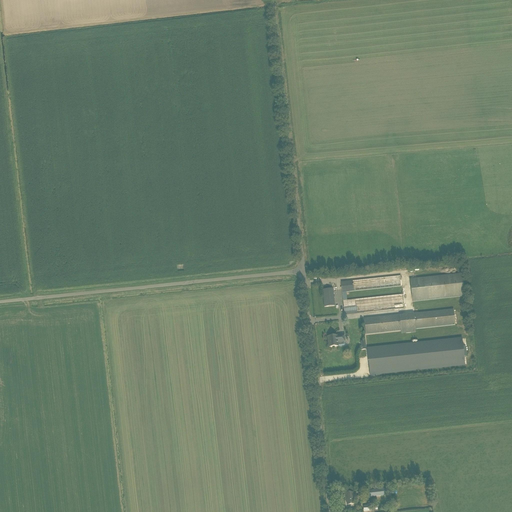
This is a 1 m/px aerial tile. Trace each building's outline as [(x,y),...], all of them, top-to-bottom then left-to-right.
[(461,274),(410,278),(412,301),(455,297),(455,296),(461,296),(461,293),(462,293),(461,286),(462,286),(461,274)] [(344,314),(404,309),(403,295),(347,300),(346,292),(402,287),(401,276),(341,281),(344,314)] [(322,290),(324,307),(334,306),(333,289),(322,290)] [(453,310),(364,317),(365,334),(401,331),(401,334),(415,332),(415,329),(455,325),(453,310)] [(329,343),(328,343),(329,348),(338,347),(338,345),(344,345),(344,342),(345,342),(344,335),(329,337),(329,343)] [(369,375),(465,367),(464,356),(467,356),(466,346),(463,347),(462,339),(367,347),(369,375)] [(367,498),(379,497),(387,496),(386,489),(367,491),(367,498)] [(355,493),(351,493),(346,494),(347,505),(354,504),(354,497),(356,496),(355,493)]
